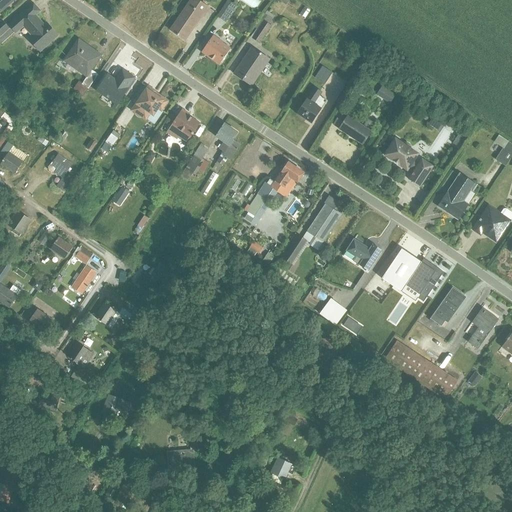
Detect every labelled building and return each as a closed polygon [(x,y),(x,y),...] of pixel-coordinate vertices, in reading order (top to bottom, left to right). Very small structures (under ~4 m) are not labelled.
[(0,0),(0,10),(2,12),(14,1),(14,0),(0,0)] [(202,15),(204,17),(210,8),(198,0),(191,0),(171,30),(185,40),(202,15)] [(227,0),(225,0),(215,15),(226,23),(237,6),(227,0)] [(44,25),(36,16),(41,11),(34,4),(8,26),(2,19),(0,21),(0,45),(1,46),(2,44),(14,32),(16,34),(24,27),(31,36),(28,38),(40,52),(58,36),(47,23),(44,25)] [(305,7),(300,14),(305,18),(310,11),(305,7)] [(272,26),(269,24),(272,19),(272,20),(275,17),(267,11),(265,14),(264,14),(255,28),(256,29),(251,37),(252,38),(260,44),(272,26)] [(202,52),(204,50),(210,55),(209,57),(220,64),(231,48),(223,43),(223,42),(213,35),(202,52)] [(78,40),(63,61),(86,77),(82,84),(79,81),(74,89),(83,96),(98,74),(92,70),(101,56),(78,40)] [(345,40),(336,52),(344,58),(353,47),(345,40)] [(251,86),(269,59),(252,47),(234,74),(251,86)] [(315,78),(325,84),(332,73),(322,67),(315,78)] [(111,108),(114,111),(118,106),(134,78),(123,71),(117,79),(109,73),(101,84),(98,82),(94,88),(97,90),(96,91),(115,104),(111,108)] [(367,76),(362,84),(372,90),(377,82),(367,76)] [(384,84),(378,94),(394,103),(399,93),(384,84)] [(137,104),(136,103),(131,111),(136,114),(136,115),(137,116),(138,117),(139,118),(141,118),(146,121),(150,115),(154,117),(158,110),(161,111),(168,101),(160,96),(159,96),(158,96),(157,97),(154,94),(155,92),(148,87),(137,104)] [(320,96),(322,92),(314,87),(296,114),(306,120),(307,119),(309,120),(309,121),(309,122),(310,123),(311,123),(312,123),(313,122),(313,121),(314,120),(313,119),(314,117),(315,118),(327,101),(320,96)] [(0,106),(0,116),(9,124),(2,135),(3,136),(0,141),(0,146),(0,147),(16,123),(5,113),(6,112),(0,106)] [(182,109),(171,125),(191,138),(200,123),(188,115),(189,113),(182,109)] [(341,112),(333,124),(339,129),(363,145),(376,124),(368,119),(363,125),(341,112)] [(434,116),(431,125),(443,130),(447,121),(434,116)] [(32,117),(28,122),(37,128),(46,134),(50,130),(40,122),(41,121),(36,118),(35,119),(32,117)] [(215,137),(223,142),(219,149),(223,151),(221,154),(217,162),(212,169),(224,176),(228,168),(224,165),(228,159),(230,160),(240,145),(233,141),(238,133),(224,124),(215,137)] [(114,131),(101,148),(108,153),(120,135),(114,131)] [(458,134),(453,143),(458,146),(463,138),(458,134)] [(511,156),(511,144),(498,135),(494,142),(503,148),(495,159),(506,166),(511,156)] [(48,141),(40,136),(37,140),(46,146),(48,141)] [(433,166),(422,158),(418,164),(414,161),(420,153),(411,148),(411,147),(411,145),(410,145),(409,143),(407,143),(406,143),(404,143),(396,138),(384,155),(407,171),(410,167),(415,170),(409,180),(420,187),(433,166)] [(91,140),(86,148),(91,151),(97,143),(91,140)] [(15,174),(28,155),(8,142),(0,153),(0,155),(5,158),(1,164),(15,174)] [(193,174),(195,175),(199,170),(203,173),(209,163),(202,159),(208,150),(204,147),(205,145),(201,143),(181,176),(188,181),(193,174)] [(147,157),(153,161),(156,155),(150,151),(147,157)] [(58,154),(48,167),(49,170),(52,172),(55,171),(54,172),(63,178),(57,186),(63,191),(71,180),(65,175),(73,164),(58,154)] [(275,182),(270,179),(267,183),(265,182),(246,211),(249,213),(247,216),(257,223),(259,219),(260,220),(278,192),(281,194),(285,188),(288,191),(294,182),(297,183),(304,173),(288,163),(275,182)] [(206,196),(219,176),(213,172),(200,193),(206,196)] [(473,192),(478,185),(460,173),(438,207),(458,220),(468,204),(464,201),(471,191),(473,192)] [(122,187),(112,202),(119,206),(129,191),(122,187)] [(231,198),(238,202),(241,197),(235,193),(231,198)] [(99,201),(94,209),(98,213),(104,205),(99,201)] [(8,203),(0,213),(6,217),(13,206),(8,203)] [(307,240),(312,239),(314,237),(323,243),(341,215),(327,206),(327,205),(324,210),(322,210),(303,238),(297,235),(282,258),(283,258),(281,261),(288,267),(291,264),(292,264),(307,241),(307,240)] [(511,222),(511,221),(511,212),(506,209),(503,209),(501,213),(489,205),(473,230),(481,235),(482,233),(496,242),(511,222)] [(18,212),(8,225),(22,234),(31,221),(18,212)] [(44,245),(52,234),(46,230),(38,241),(44,245)] [(59,237),(50,250),(65,260),(73,247),(59,237)] [(354,240),(344,255),(368,271),(381,251),(373,245),(370,250),(354,240)] [(254,241),(249,248),(258,254),(263,248),(254,241)] [(78,247),(73,255),(76,257),(81,249),(78,247)] [(76,257),(85,264),(92,254),(83,247),(81,249),(76,257)] [(402,249),(382,278),(416,301),(418,298),(424,302),(444,272),(423,259),(421,262),(402,249)] [(268,253),(264,260),(269,263),(273,256),(268,253)] [(233,265),(217,257),(214,264),(227,270),(221,284),(231,288),(237,274),(230,271),(233,265)] [(4,262),(0,268),(0,281),(0,282),(11,267),(13,264),(6,260),(5,263),(4,262)] [(159,262),(156,268),(165,274),(169,268),(159,262)] [(86,266),(72,287),(82,294),(96,273),(86,266)] [(119,278),(125,280),(128,270),(122,268),(119,278)] [(149,276),(157,281),(163,274),(154,269),(149,276)] [(281,269),(272,281),(288,290),(292,283),(287,279),(288,277),(285,276),(287,273),(281,269)] [(157,281),(149,276),(143,273),(136,283),(142,288),(149,293),(157,281)] [(36,280),(31,287),(37,291),(42,284),(36,280)] [(13,285),(10,290),(0,282),(0,301),(10,308),(21,291),(13,285)] [(238,282),(234,290),(238,292),(242,284),(238,282)] [(45,287),(42,291),(46,295),(47,294),(50,297),(53,293),(50,290),(49,290),(45,287)] [(429,320),(433,323),(434,321),(441,326),(445,321),(448,323),(466,297),(452,288),(429,320)] [(313,296),(325,301),(328,295),(316,289),(313,296)] [(320,314),(335,326),(347,310),(331,298),(320,314)] [(136,322),(139,318),(137,316),(141,310),(128,301),(127,303),(126,302),(119,313),(105,303),(95,317),(112,329),(120,316),(133,325),(135,322),(136,322)] [(52,320),(38,310),(30,322),(44,331),(52,320)] [(478,327),(468,342),(478,349),(499,319),(498,319),(497,320),(485,311),(486,310),(485,310),(483,313),(481,311),(480,310),(472,323),(478,327)] [(85,331),(81,337),(87,341),(91,335),(85,331)] [(511,332),(501,347),(511,354),(511,332)] [(312,337),(311,355),(334,356),(335,339),(312,337)] [(108,339),(109,346),(116,345),(115,338),(108,339)] [(445,400),(458,380),(447,373),(448,372),(446,371),(445,372),(397,340),(384,360),(445,400)] [(78,343),(68,357),(79,365),(71,377),(81,384),(80,385),(91,392),(100,378),(85,367),(94,354),(78,343)] [(108,346),(103,349),(107,359),(113,356),(108,346)] [(475,386),(482,377),(475,372),(468,381),(475,386)] [(44,408),(55,412),(61,396),(50,392),(44,408)] [(102,412),(118,418),(120,412),(127,414),(131,403),(108,394),(102,412)] [(288,415),(280,432),(289,436),(298,419),(288,415)] [(201,449),(205,438),(199,436),(195,447),(201,449)] [(194,449),(167,452),(169,472),(178,471),(178,467),(195,465),(194,449)] [(90,454),(83,463),(97,473),(103,465),(101,463),(102,462),(90,454)] [(277,458),(270,473),(272,474),(270,479),(281,484),(283,479),(285,479),(291,464),(277,458)] [(220,477),(211,463),(198,472),(207,485),(220,477)] [(16,486),(19,475),(9,471),(0,496),(0,500),(8,504),(10,499),(11,499),(14,490),(16,491),(17,486),(16,486)] [(126,480),(114,503),(128,511),(140,488),(126,480)]
